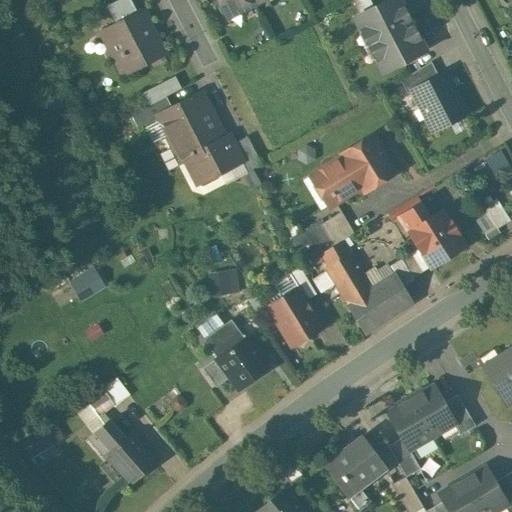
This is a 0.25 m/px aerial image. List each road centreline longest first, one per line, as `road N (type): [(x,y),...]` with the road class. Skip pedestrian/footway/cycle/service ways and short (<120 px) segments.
road 1 (tertiary): [(511,264),(298,402),(163,511)]
road 2 (residential): [(454,0),(511,112)]
